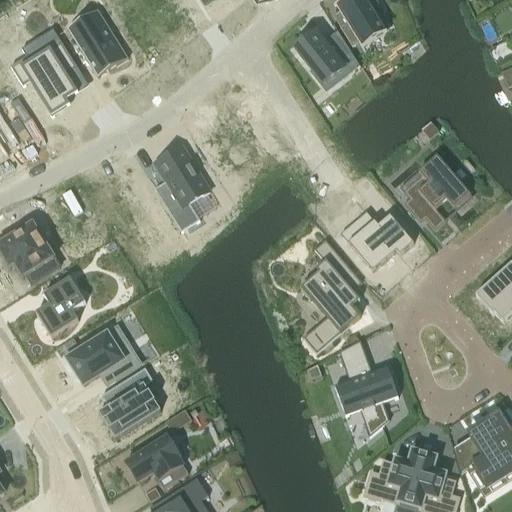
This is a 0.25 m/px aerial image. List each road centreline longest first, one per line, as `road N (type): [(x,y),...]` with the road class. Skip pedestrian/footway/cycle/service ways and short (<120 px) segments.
road 1 (residential): [(0,196),(175,105),(300,0)]
road 2 (unknown): [(253,47),(335,177),(427,293)]
road 3 (residential): [(420,310),(447,321),(481,364),(478,387),(454,404),(429,404),(407,317)]
road 4 (residential): [(70,500),(53,441),(0,359)]
road 5 (residential): [(511,218),(444,274),(420,310)]
